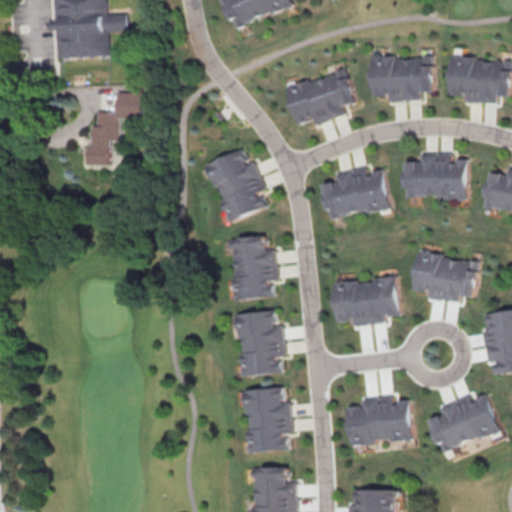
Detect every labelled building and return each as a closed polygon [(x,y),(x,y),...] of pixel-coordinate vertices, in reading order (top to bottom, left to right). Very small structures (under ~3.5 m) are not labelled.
[(55,0),(107,0),(108,8),(129,7),(130,29),(108,29),(109,54),(57,56),(55,0)] [(290,0),(292,3),(235,26),(223,0),(290,0)] [(452,91),(455,52),(511,55),(511,75),(511,94),(498,94),(497,102),(466,100),(467,92),(452,91)] [(372,91),(372,53),(435,53),(435,91),(422,91),(422,100),(389,100),(389,91),(372,91)] [(299,121),(287,89),(345,67),(357,100),(346,104),(349,111),(316,123),(314,116),(299,121)] [(89,164),(89,144),(95,144),(95,122),(98,122),(98,109),(101,109),(102,89),(151,91),(150,115),(123,114),(123,136),(112,136),(112,164),(89,164)] [(242,147),(247,159),(258,154),(271,185),(259,190),(265,204),(231,218),(208,161),(242,147)] [(468,158),(467,196),(406,194),(407,156),(422,157),(422,148),(455,149),(455,158),(468,158)] [(511,211),(484,204),(496,163),(510,168),(511,162),(511,211)] [(382,168),(391,206),(334,220),(325,182),(338,178),(336,171),(366,164),(368,171),(382,168)] [(267,236),(268,248),(278,247),(281,281),(271,282),(272,296),(235,299),(230,240),(267,236)] [(483,261),(476,298),(461,295),(460,300),(431,294),(432,288),(416,285),(423,249),(483,261)] [(337,281),(397,275),(401,313),(389,315),(389,321),(356,324),(356,318),(341,320),(337,281)] [(511,306),(511,370),(496,372),(495,357),(488,358),(484,326),(491,326),(490,309),(511,306)] [(277,308),(278,321),(286,321),(289,352),(282,353),(284,370),(244,374),(237,312),(277,308)] [(286,384),(287,399),(297,398),(300,432),(290,433),(292,447),(254,451),(248,388),(286,384)] [(485,391),(501,429),(446,453),(430,414),(443,408),(441,403),(471,390),(473,396),(485,391)] [(413,398),(416,440),(354,446),(351,403),(369,402),(368,394),(396,392),(396,399),(413,398)] [(253,511),(254,465),(293,465),(293,481),(301,481),(301,511),(253,511)] [(358,487),(399,487),(398,511),(353,511),(354,500),(358,500),(358,487)]
